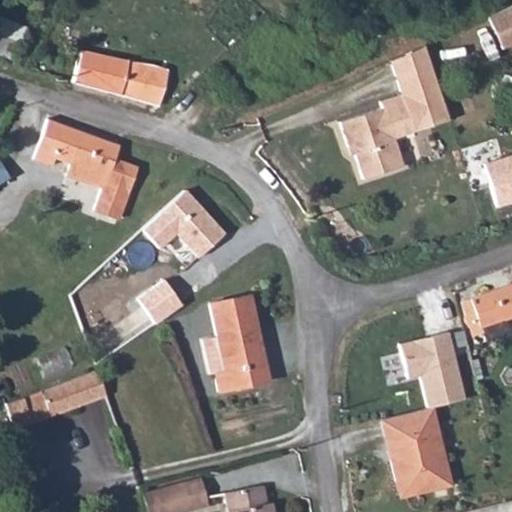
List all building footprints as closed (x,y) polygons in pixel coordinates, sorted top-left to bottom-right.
[(511,5),(487,17),(501,49),(511,44),(511,5)] [(0,54),(12,59),(25,29),(0,18),(0,54)] [(422,47),(389,62),(401,95),(412,130),(449,118),(422,47)] [(80,51),(72,82),(157,106),(165,72),(165,71),(163,70),(151,67),(126,62),(80,51)] [(362,180),(402,166),(392,139),(412,132),(412,130),(401,95),(379,102),(381,108),(339,122),(347,147),(350,146),(362,180)] [(47,119),(33,159),(52,165),(54,158),(70,163),(66,176),(101,188),(94,210),(119,218),(137,168),(112,159),(117,145),(47,119)] [(511,154),(484,162),(497,205),(511,200),(511,154)] [(185,187),(140,229),(159,249),(174,235),(197,259),(227,231),(185,187)] [(162,281),(135,299),(153,324),(179,305),(162,281)] [(511,316),(511,284),(461,302),(465,316),(465,318),(465,320),(466,323),(468,325),(471,336),(483,333),(481,327),(511,316)] [(248,295),(208,304),(223,371),(214,373),(218,392),(267,381),(248,295)] [(448,331),(396,343),(405,379),(420,375),(428,407),(435,406),(465,399),(448,331)] [(96,370),(4,404),(13,429),(106,396),(96,370)] [(454,485),(435,406),(428,407),(379,419),(397,498),(454,485)] [(183,511),(207,506),(200,477),(142,493),(146,511),(183,511)] [(265,504),(261,486),(224,493),(227,511),(271,511),(270,503),(265,504)]
